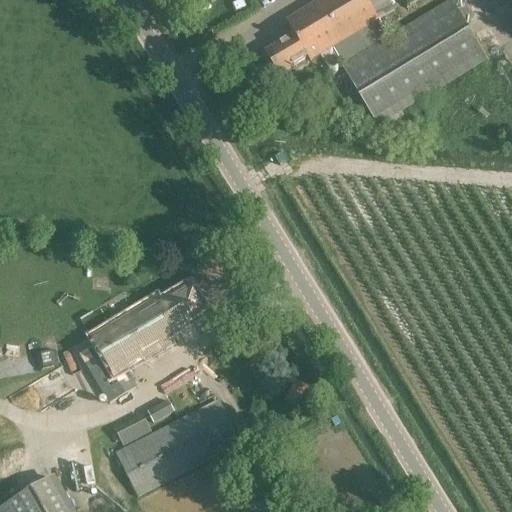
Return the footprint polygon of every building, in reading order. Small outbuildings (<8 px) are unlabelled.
[(319,0),(286,20),(294,34),(265,52),(279,75),(308,58),(310,61),(379,20),(378,19),(395,10),(389,0),(319,0)] [(488,60),(452,0),(341,66),(378,127),(488,60)] [(511,19),(498,25),(511,55),(511,19)] [(93,277),(92,289),(108,291),(109,278),(93,277)] [(208,316),(190,286),(161,303),(159,298),(91,338),(96,346),(80,356),(109,405),(137,388),(127,372),(171,345),(168,340),(180,333),(186,343),(198,336),(192,326),(208,316)] [(297,410),(309,386),(296,379),(283,403),(297,410)] [(219,400),(115,454),(139,499),(242,446),(219,400)] [(168,402),(148,413),(154,425),(175,413),(168,402)] [(143,417),(115,432),(124,448),(152,433),(143,417)] [(93,457),(79,459),(83,490),(96,488),(93,457)] [(75,511),(56,477),(0,509),(0,511),(75,511)]
